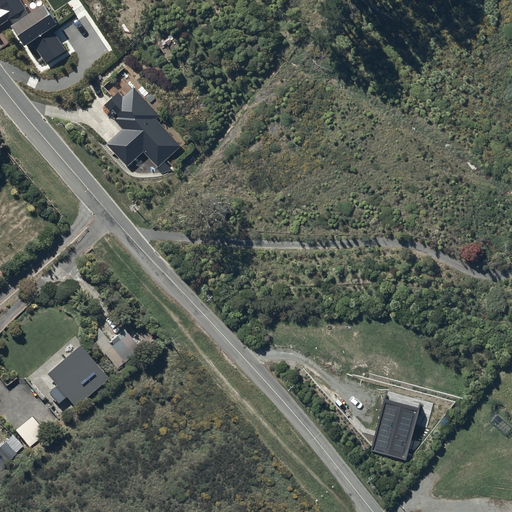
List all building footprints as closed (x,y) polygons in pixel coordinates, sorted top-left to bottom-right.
[(46,0),(29,12),(21,0),(0,0),(0,8),(2,11),(0,12),(0,22),(1,24),(10,18),(16,27),(12,30),(24,48),(32,43),(45,62),(65,49),(52,29),(62,23),(46,0)] [(119,94),(105,106),(128,131),(114,144),(130,162),(145,149),(161,166),(180,149),(158,124),(162,121),(134,90),(124,99),(119,94)] [(97,327),(92,341),(103,354),(104,353),(117,368),(140,347),(122,326),(114,333),(115,335),(109,340),(97,327)] [(146,327),(139,335),(150,344),(156,337),(146,327)] [(108,377),(78,343),(45,371),(55,382),(46,390),(57,402),(65,395),(75,406),(108,377)] [(30,414),(14,428),(30,446),(46,431),(30,414)]
